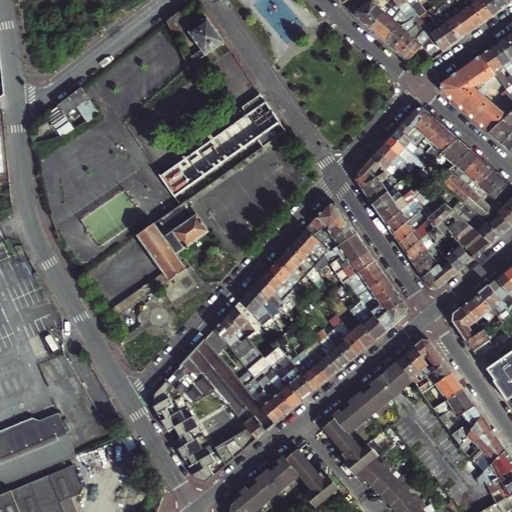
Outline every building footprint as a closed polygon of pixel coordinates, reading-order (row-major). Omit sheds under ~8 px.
[(370,0),(355,11),(355,14),(355,15),(364,23),(378,6),(381,4),(379,2),(377,4),(374,0),(370,0)] [(393,5),(386,13),(372,29),(379,36),(402,10),(395,0),(392,2),(393,5)] [(404,4),(408,1),(406,0),(394,0),(395,0),(402,10),(409,21),(411,20),(408,16),(410,14),(404,4)] [(444,0),(446,2),(453,12),(469,34),(477,28),(464,10),(459,4),(456,6),(452,1),(451,0),(444,0)] [(472,4),(469,0),(468,0),(465,3),(462,0),(456,0),(459,4),(464,10),(472,4)] [(469,0),(472,4),(485,22),(488,20),(482,12),(487,8),(481,0),(469,0)] [(481,0),(487,8),(482,12),(488,20),(501,11),(493,0),(481,0)] [(493,0),(501,11),(510,5),(506,0),(493,0)] [(412,7),(408,1),(404,4),(410,14),(408,16),(411,20),(416,16),(418,15),(417,14),(412,7)] [(421,2),(417,4),(421,11),(417,14),(418,15),(419,17),(428,12),(421,2)] [(441,13),(445,10),(442,5),(440,3),(436,6),(440,11),(441,13)] [(485,22),(472,4),(464,10),(477,28),(485,22)] [(378,6),(364,23),(372,29),(386,13),(378,6)] [(401,26),(409,21),(402,10),(379,36),(387,43),(401,26)] [(469,34),(453,12),(449,15),(445,10),(441,13),(444,17),(461,40),(469,34)] [(440,11),(432,17),(435,22),(436,23),(444,17),(441,13),(440,11)] [(430,14),(428,12),(419,17),(423,22),(427,19),(426,17),(430,14)] [(189,25),(179,13),(168,21),(175,36),(189,25)] [(411,20),(409,21),(401,26),(387,43),(394,49),(408,33),(413,29),(410,24),(417,19),(416,16),(411,20)] [(444,17),(436,23),(452,46),(461,40),(444,17)] [(202,49),(194,55),(197,60),(224,42),(209,20),(190,32),(202,49)] [(452,46),(436,23),(435,22),(427,28),(433,36),(444,52),(452,46)] [(417,26),(413,29),(408,33),(394,49),(401,55),(420,34),(417,26)] [(426,43),(433,36),(427,28),(427,27),(422,32),(426,43)] [(422,32),(420,34),(401,55),(409,62),(426,43),(422,32)] [(511,43),(507,37),(499,43),(511,60),(511,43)] [(511,60),(499,43),(491,48),(509,73),(511,70),(511,60)] [(491,48),(483,54),(497,75),(507,88),(511,84),(511,77),(509,73),(491,48)] [(483,54),(475,60),(489,80),(497,75),(483,54)] [(186,61),(188,67),(197,60),(194,55),(186,61)] [(489,80),(475,60),(466,66),(478,82),(481,80),(484,84),(489,80)] [(506,118),(489,101),(487,103),(475,91),(477,89),(474,85),(478,82),(466,66),(441,84),(440,89),(462,109),(490,133),(506,118)] [(83,88),(48,115),(57,126),(68,118),(66,115),(83,102),(86,106),(95,119),(102,116),(83,88)] [(489,101),(477,89),(475,91),(487,103),(489,101)] [(247,115),(161,177),(169,188),(175,197),(252,142),(257,139),(263,148),(286,131),(261,95),(242,108),(247,115)] [(95,119),(86,106),(82,109),(88,118),(59,134),(61,137),(95,119)] [(416,108),(408,117),(415,123),(410,129),(412,132),(430,113),(424,108),(416,108)] [(511,112),(506,118),(490,133),(503,144),(511,133),(511,112)] [(437,120),(430,113),(412,132),(410,134),(412,136),(410,139),(416,144),(437,120)] [(410,134),(412,132),(410,129),(415,123),(408,117),(398,128),(410,139),(412,136),(410,134)] [(437,120),(416,144),(420,147),(427,140),(427,138),(431,142),(445,126),(437,120)] [(452,133),(445,126),(431,142),(435,144),(427,153),(429,155),(431,153),(433,155),(452,133)] [(398,128),(392,135),(413,154),(415,151),(418,153),(422,157),(426,152),(424,150),(422,153),(419,150),(421,148),(420,147),(416,144),(410,139),(398,128)] [(460,140),(452,133),(433,155),(438,159),(460,140)] [(510,151),(511,148),(511,133),(503,144),(510,151)] [(392,135),(385,142),(408,163),(411,160),(422,172),(427,168),(424,165),(415,157),(413,154),(392,135)] [(427,140),(420,147),(421,148),(424,150),(431,142),(427,138),(427,140)] [(257,139),(252,142),(258,151),(263,148),(257,139)] [(439,180),(450,170),(473,151),(460,140),(438,159),(432,163),(438,170),(431,175),(427,171),(429,170),(427,167),(427,168),(422,172),(418,175),(429,188),(439,180)] [(385,142),(378,150),(393,163),(396,160),(401,164),(406,169),(408,167),(406,165),(408,163),(385,142)] [(435,144),(431,142),(424,150),(426,152),(427,153),(435,144)] [(393,163),(378,150),(372,157),(386,170),(387,170),(390,167),(396,173),(398,174),(401,178),(405,174),(398,168),(393,163)] [(473,151),(450,170),(454,174),(456,172),(462,177),(480,157),(473,151)] [(427,153),(426,152),(422,157),(418,153),(415,157),(424,165),(427,161),(429,160),(431,157),(429,155),(427,153)] [(432,163),(438,159),(433,155),(431,157),(429,160),(432,163)] [(357,180),(362,188),(379,177),(385,172),(384,172),(386,170),(372,157),(358,173),(357,180)] [(470,184),(487,164),(480,157),(462,177),(470,184)] [(475,193),(495,170),(487,164),(470,184),(474,188),(472,190),(475,193)] [(390,167),(387,170),(391,174),(393,176),(396,173),(390,167)] [(381,180),(379,177),(362,188),(368,197),(385,185),(384,184),(392,179),(389,176),(391,174),(387,170),(386,170),(384,172),(385,172),(388,175),(381,180)] [(442,183),(464,202),(502,236),(511,227),(511,224),(490,206),(483,199),(475,193),(472,190),(468,186),(454,174),(450,170),(439,180),(442,183)] [(502,177),(495,170),(475,193),(483,199),(502,177)] [(401,178),(398,174),(395,178),(400,183),(408,176),(405,174),(401,178)] [(385,185),(368,197),(374,205),(395,187),(400,183),(395,178),(394,177),(392,179),(384,184),(385,185)] [(510,184),(502,177),(483,199),(490,206),(496,200),(510,184)] [(433,191),(442,183),(439,180),(429,188),(433,191)] [(374,205),(381,215),(403,197),(399,192),(399,193),(395,187),(374,205)] [(433,191),(429,188),(425,191),(433,201),(438,196),(433,191)] [(403,197),(381,215),(387,224),(408,205),(403,198),(403,197)] [(394,234),(421,211),(426,207),(418,197),(408,205),(387,224),(394,234)] [(511,210),(506,205),(503,209),(497,204),(498,202),(496,200),(490,206),(511,224),(511,210)] [(166,238),(156,224),(139,236),(165,274),(147,287),(152,294),(187,270),(177,255),(209,233),(187,202),(160,221),(170,235),(166,238)] [(502,236),(464,202),(460,206),(462,208),(461,210),(476,223),(473,226),(493,244),(502,236)] [(316,234),(344,215),(336,204),(330,203),(307,229),(316,238),(318,236),(316,234)] [(456,211),(447,204),(439,210),(447,219),(451,215),(459,223),(464,219),(456,211)] [(462,208),(460,206),(456,211),(464,219),(473,226),(476,223),(461,210),(462,208)] [(435,229),(439,226),(447,219),(439,210),(429,219),(435,229)] [(400,243),(428,220),(421,211),(394,234),(400,243)] [(351,225),(344,215),(316,234),(318,236),(316,238),(317,238),(323,243),(351,225)] [(407,252),(423,239),(420,235),(427,229),(431,233),(432,232),(435,229),(429,219),(428,220),(400,243),(407,252)] [(451,231),(474,260),(493,244),(473,226),(464,219),(459,223),(461,225),(460,226),(458,225),(451,231)] [(351,225),(323,243),(331,251),(357,234),(351,225)] [(438,241),(444,237),(446,234),(444,231),(439,226),(435,229),(432,232),(438,241)] [(317,238),(316,238),(307,229),(298,238),(322,259),(325,255),(331,251),(323,243),(317,238)] [(420,235),(423,239),(431,233),(427,229),(420,235)] [(466,266),(474,260),(466,250),(451,231),(446,234),(444,237),(447,241),(449,239),(456,247),(457,249),(454,251),(466,266)] [(413,262),(437,242),(438,241),(432,232),(431,233),(423,239),(407,252),(413,262)] [(364,245),(357,234),(331,251),(325,255),(331,265),(344,256),(345,257),(364,245)] [(445,253),(448,257),(459,272),(466,266),(454,251),(447,241),(444,237),(438,241),(437,242),(441,248),(442,250),(445,253)] [(298,238),(291,246),(306,260),(313,266),(314,267),(322,259),(298,238)] [(441,248),(437,242),(413,262),(419,269),(433,257),(440,251),(439,249),(441,248)] [(370,253),(364,245),(345,257),(348,262),(337,269),(334,265),(332,266),(338,274),(370,253)] [(291,246),(284,254),(307,275),(314,267),(313,266),(310,269),(304,263),(306,260),(291,246)] [(437,260),(445,253),(442,250),(440,251),(433,257),(437,262),(437,260)] [(375,261),(370,253),(338,274),(344,282),(345,281),(344,279),(350,275),(351,277),(359,272),(375,261)] [(424,277),(448,257),(445,253),(437,260),(437,262),(433,257),(419,269),(424,277)] [(307,275),(284,254),(277,261),(300,283),(307,275)] [(459,272),(448,257),(424,277),(431,288),(439,289),(459,272)] [(300,283),(277,261),(270,269),(293,290),(300,283)] [(381,269),(375,261),(359,272),(362,277),(358,278),(352,282),(349,278),(345,281),(352,289),(354,287),(364,280),(381,269)] [(270,269),(263,276),(276,292),(279,290),(287,297),(293,290),(270,269)] [(370,289),(387,277),(381,269),(364,280),(367,285),(364,286),(357,291),(354,287),(352,289),(358,296),(361,295),(370,289)] [(511,280),(505,272),(497,278),(510,294),(511,296),(511,280)] [(276,292),(263,276),(256,284),(275,305),(278,303),(280,305),(284,301),(276,292)] [(371,301),(375,297),(392,285),(387,277),(370,289),(373,294),(370,294),(363,299),(361,295),(358,296),(362,300),(365,304),(367,303),(371,301)] [(497,278),(480,293),(493,308),(495,311),(497,313),(499,316),(504,322),(511,312),(511,307),(510,309),(509,308),(508,307),(507,304),(506,302),(504,302),(502,300),(510,294),(497,278)] [(275,305),(256,284),(250,291),(270,313),(277,307),(275,305)] [(392,285),(375,297),(378,301),(373,304),(369,307),(367,303),(365,304),(371,312),(398,293),(392,285)] [(118,317),(152,294),(147,287),(114,310),(118,317)] [(270,313),(250,291),(244,298),(257,312),(257,313),(263,319),(270,313)] [(398,293),(371,312),(387,332),(402,319),(407,316),(408,308),(404,302),(398,293)] [(493,308),(480,293),(471,300),(484,316),(489,321),(490,322),(497,313),(495,311),(493,313),(493,314),(489,312),(493,308)] [(257,313),(257,312),(244,298),(241,300),(254,315),(257,313)] [(241,300),(235,307),(247,321),(254,315),(241,300)] [(354,314),(363,325),(376,341),(387,332),(371,312),(365,304),(362,300),(354,308),(351,310),(354,314)] [(471,300),(463,307),(476,323),(479,326),(483,331),(485,329),(486,327),(484,325),(480,319),(484,316),(471,300)] [(235,307),(229,314),(249,338),(256,331),(247,321),(235,307)] [(476,323),(463,307),(455,313),(454,321),(468,341),(483,331),(479,326),(473,330),(471,326),(476,323)] [(497,313),(490,322),(493,325),(499,316),(497,313)] [(243,345),(250,339),(249,338),(229,314),(223,320),(243,345)] [(366,349),(376,341),(363,325),(354,314),(343,322),(366,349)] [(483,331),(468,341),(474,351),(491,339),(504,322),(499,316),(493,325),(487,332),(485,329),(483,331)] [(480,319),(484,325),(489,321),(484,316),(480,319)] [(264,356),(250,339),(243,345),(223,320),(216,329),(229,345),(236,354),(248,369),(264,356)] [(343,322),(336,328),(358,356),(366,349),(343,322)] [(328,334),(350,362),(358,356),(336,328),(328,334)] [(229,345),(216,329),(206,339),(218,354),(229,345)] [(316,341),(318,342),(322,347),(328,355),(340,370),(350,362),(328,334),(324,329),(314,337),(316,341)] [(206,339),(168,381),(175,388),(183,395),(189,389),(184,383),(194,373),(199,378),(220,355),(218,354),(206,339)] [(416,346),(434,372),(446,363),(431,341),(423,340),(416,346)] [(306,349),(312,356),(330,379),(340,370),(328,355),(322,347),(318,342),(316,341),(306,349)] [(416,346),(406,354),(419,372),(418,373),(422,380),(434,372),(416,346)] [(264,356),(248,369),(249,370),(250,371),(256,378),(263,372),(271,365),(274,369),(288,357),(280,347),(266,359),(264,356)] [(511,351),(489,368),(497,379),(495,380),(508,399),(511,396),(511,351)] [(323,385),(304,362),(299,354),(298,355),(296,352),(289,358),(295,365),(297,368),(316,391),(323,385)] [(419,372),(406,354),(399,360),(412,378),(418,373),(419,372)] [(267,431),(276,424),(246,387),(240,380),(239,379),(220,355),(199,378),(189,389),(183,395),(193,404),(215,391),(228,404),(239,417),(249,410),(250,412),(254,416),(267,431)] [(304,362),(323,385),(330,379),(312,356),(304,362)] [(399,360),(325,422),(327,425),(324,427),(342,449),(340,451),(348,459),(345,462),(356,474),(358,472),(362,477),(373,485),(392,505),(397,511),(430,511),(426,505),(429,503),(419,490),(416,492),(406,481),(408,479),(403,473),(400,476),(395,471),(398,468),(385,457),(383,460),(378,456),(380,454),(369,442),(362,448),(350,434),(357,428),(361,432),(371,423),(368,419),(379,410),(382,414),(392,406),(389,402),(414,381),(412,378),(399,360)] [(446,363),(434,372),(422,380),(418,383),(416,384),(423,394),(426,392),(430,389),(453,373),(446,363)] [(271,365),(263,372),(265,375),(269,371),(274,377),(278,374),(274,369),(271,365)] [(293,371),(283,379),(302,402),(316,391),(297,368),(295,365),(291,369),(293,371)] [(250,371),(240,380),(246,387),(255,379),(256,378),(250,371)] [(263,372),(256,378),(255,379),(258,383),(266,377),(265,375),(263,372)] [(459,381),(453,373),(430,389),(436,397),(459,381)] [(278,374),(274,377),(269,381),(273,385),(281,377),(278,374)] [(281,377),(273,385),(293,409),(302,402),(283,379),(281,377)] [(246,387),(276,424),(285,416),(265,391),(260,385),(258,387),(256,385),(259,383),(258,383),(255,379),(246,387)] [(175,388),(168,381),(156,394),(161,403),(154,407),(159,416),(160,415),(162,419),(161,419),(168,430),(174,427),(184,444),(178,448),(184,459),(185,458),(187,462),(186,463),(195,478),(205,482),(214,474),(209,465),(216,462),(211,453),(197,461),(193,453),(203,448),(197,437),(194,439),(189,431),(199,425),(193,414),(186,418),(180,408),(170,414),(168,409),(174,405),(169,396),(175,388)] [(436,397),(441,405),(464,389),(459,381),(436,397)] [(273,385),(265,391),(285,416),(293,409),(273,385)] [(464,389),(441,405),(437,407),(434,409),(440,418),(470,397),(464,389)] [(475,405),(470,397),(440,418),(446,426),(456,419),(460,416),(475,405)] [(473,479),(482,470),(475,462),(467,454),(461,448),(446,426),(440,418),(434,409),(429,402),(427,399),(426,398),(415,405),(452,457),(473,479)] [(432,400),(429,402),(434,409),(437,407),(432,400)] [(460,424),(456,419),(446,426),(461,448),(482,416),(475,405),(460,416),(464,421),(460,424)] [(249,410),(239,417),(249,429),(257,439),(267,431),(254,416),(251,419),(247,414),(250,412),(249,410)] [(0,437),(0,487),(76,456),(59,413),(0,437)] [(476,444),(491,428),(482,416),(461,448),(467,454),(476,445),(476,444)] [(459,509),(471,500),(441,464),(403,417),(391,427),(425,468),(459,509)] [(497,438),(491,428),(476,444),(476,445),(467,454),(475,462),(497,438)] [(250,445),(257,439),(249,429),(240,434),(234,437),(216,447),(224,462),(244,450),(250,445)] [(484,471),(506,450),(497,438),(475,462),(482,470),(484,471)] [(227,511),(256,511),(268,502),(271,506),(277,501),(274,497),(283,489),(287,493),(299,483),(296,479),(301,475),(313,489),(306,495),(316,508),(340,488),(330,475),(327,477),(319,468),(317,470),(299,448),(296,450),(294,448),(274,465),(229,501),(229,504),(230,506),(230,508),(229,509),(228,510),(228,511),(227,511)] [(511,470),(511,458),(506,450),(484,471),(476,480),(480,484),(497,475),(498,478),(511,470)] [(66,511),(62,502),(72,498),(82,494),(85,486),(75,464),(0,495),(0,511),(66,511)] [(511,482),(511,470),(498,478),(487,484),(491,491),(493,493),(511,482)] [(511,482),(493,493),(498,502),(511,495),(511,482)] [(473,501),(478,511),(480,511),(497,504),(498,502),(493,493),(491,491),(473,501)] [(497,504),(502,511),(506,511),(511,508),(511,495),(498,502),(497,504)] [(78,511),(72,498),(62,502),(66,511),(78,511)]
